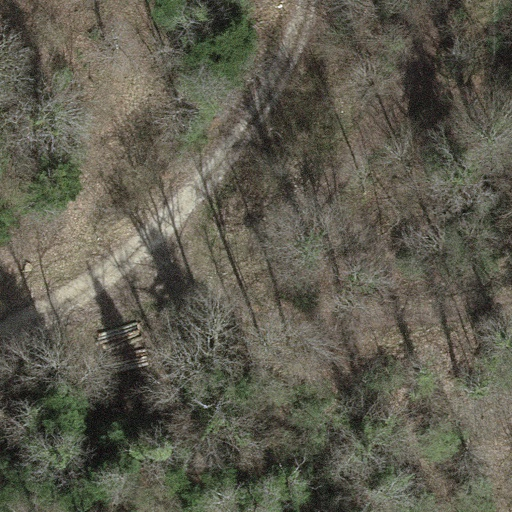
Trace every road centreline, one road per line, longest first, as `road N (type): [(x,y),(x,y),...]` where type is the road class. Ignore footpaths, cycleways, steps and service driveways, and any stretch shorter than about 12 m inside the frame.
road 1 (track): [(314,0),(295,64),(195,197),(133,255),(0,307)]
road 2 (track): [(133,255),(308,198),(435,59),(444,0)]
